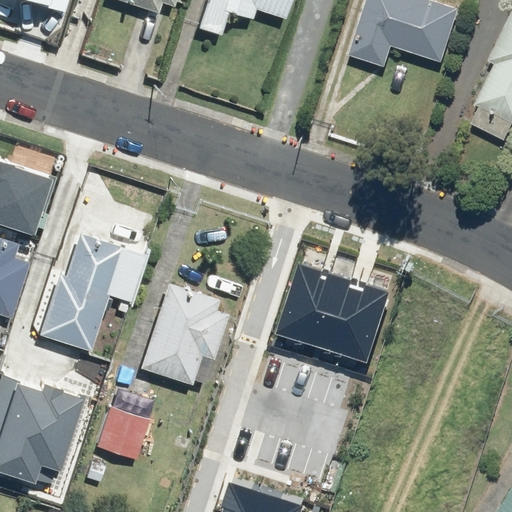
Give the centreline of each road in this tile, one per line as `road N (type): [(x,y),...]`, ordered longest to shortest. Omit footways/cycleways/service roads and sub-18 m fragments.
road 1 (residential): [(313,180),(198,511)]
road 2 (residential): [(0,76),(313,180)]
road 3 (residential): [(313,180),(457,228),(511,257)]
